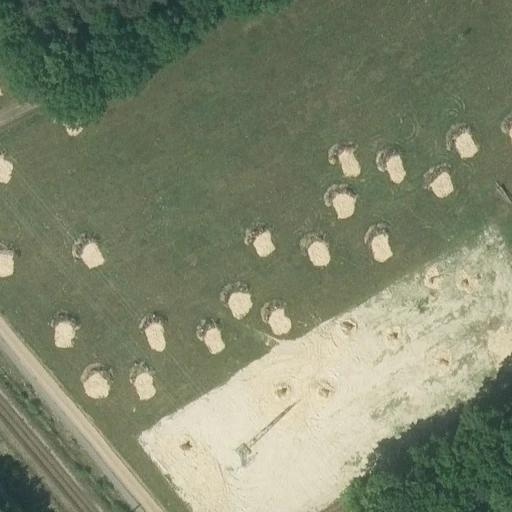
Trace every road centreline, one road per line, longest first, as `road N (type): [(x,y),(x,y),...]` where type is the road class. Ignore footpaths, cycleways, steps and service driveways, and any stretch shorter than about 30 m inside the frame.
road 1 (track): [(224,0),(0,112)]
road 2 (track): [(0,330),(153,511)]
